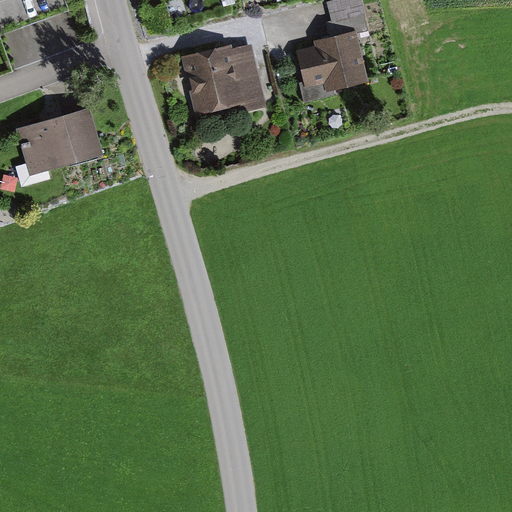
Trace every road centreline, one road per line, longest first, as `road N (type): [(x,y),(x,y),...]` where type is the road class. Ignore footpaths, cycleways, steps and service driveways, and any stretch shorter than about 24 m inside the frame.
road 1 (tertiary): [(115,0),(220,382),(241,511)]
road 2 (track): [(170,197),(493,106),(511,108)]
